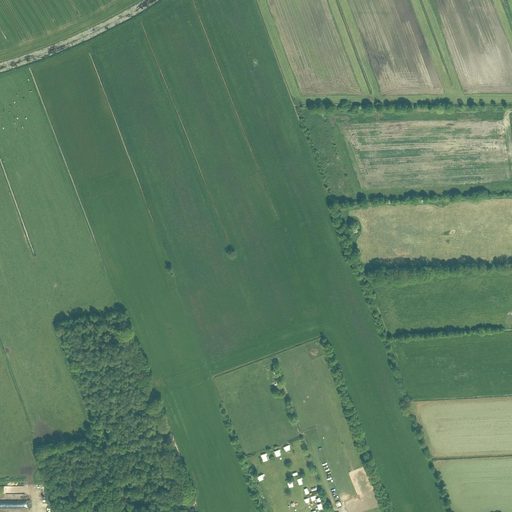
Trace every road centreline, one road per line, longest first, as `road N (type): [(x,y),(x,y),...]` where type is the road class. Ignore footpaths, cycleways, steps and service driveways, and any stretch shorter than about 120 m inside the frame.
road 1 (track): [(192,511),(119,315)]
road 2 (track): [(58,511),(35,444),(161,429)]
